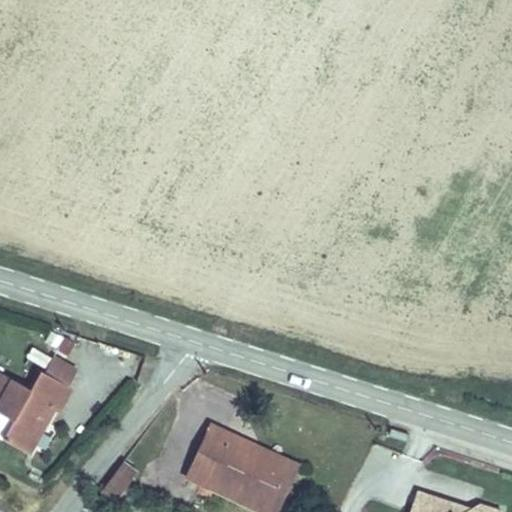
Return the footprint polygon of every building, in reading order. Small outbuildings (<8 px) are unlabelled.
[(46,401),(55,408),(61,411),(73,389),(45,372),(32,392),(0,373),(0,414),(13,423),(3,440),(22,451),(38,421),(35,419),(46,401)] [(27,455),(55,408),(46,401),(35,419),(38,421),(22,451),(27,455)] [(240,437),(209,424),(187,477),(270,511),(274,511),(285,488),(278,485),(286,466),(236,445),(240,437)] [(236,445),(286,466),(278,485),(285,488),(297,460),(240,437),(236,445)] [(140,470),(123,459),(98,491),(120,501),(140,470)] [(467,502),(416,484),(413,493),(455,509),(467,502)] [(495,511),(498,506),(475,498),(467,502),(455,509),(413,493),(406,511),(495,511)]
